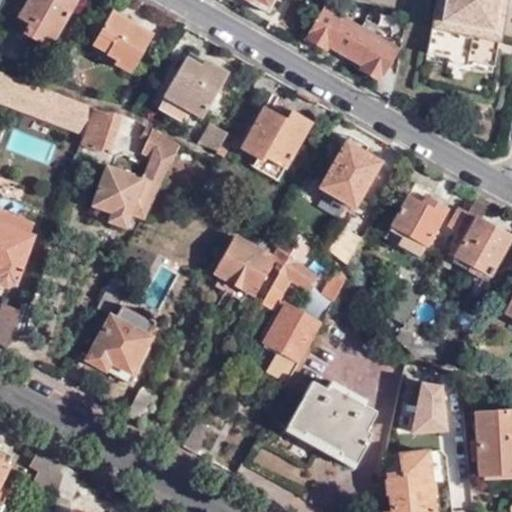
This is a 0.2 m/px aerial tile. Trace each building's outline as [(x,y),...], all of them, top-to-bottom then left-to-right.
[(31,0),(19,21),(28,26),(22,37),(46,51),(75,2),(71,0),(31,0)] [(244,0),(268,14),(276,1),(274,0),(244,0)] [(435,0),(425,53),(444,58),(449,59),(450,53),(470,57),(469,62),(473,63),(492,67),(495,50),(487,48),(488,41),(497,43),(504,0),(435,0)] [(374,89),(392,99),(395,72),(386,66),(396,49),(323,6),(305,36),(324,48),(329,42),(362,62),(359,67),(379,80),(374,89)] [(124,22),(128,17),(115,9),(112,13),(111,12),(91,45),(115,59),(112,64),(129,74),(150,38),(124,22)] [(487,48),(495,50),(497,43),(488,41),(487,48)] [(449,59),(444,58),(452,65),(464,66),(473,63),(469,62),(470,57),(450,53),(449,59)] [(226,76),(201,62),(197,69),(183,61),(162,98),(200,120),(226,76)] [(0,77),(0,98),(85,131),(90,116),(67,107),(68,104),(0,77)] [(310,122),(290,110),(285,119),(263,107),(240,146),(261,159),(264,154),(284,166),(310,122)] [(85,131),(79,147),(110,158),(118,133),(128,136),(134,120),(93,109),(90,116),(85,131)] [(134,210),(144,216),(181,145),(147,127),(143,134),(149,137),(145,147),(155,151),(142,180),(105,166),(89,208),(107,215),(104,224),(124,230),(134,210)] [(354,207),(380,161),(344,140),(318,186),(354,207)] [(423,196),(427,190),(414,183),(389,225),(400,233),(394,245),(416,258),(443,208),(423,196)] [(478,220),(488,202),(476,194),(465,214),(478,220)] [(455,232),(465,214),(456,208),(445,227),(455,232)] [(0,211),(0,224),(28,234),(32,224),(0,211)] [(490,227),(478,220),(465,214),(455,232),(443,253),(487,277),(506,243),(487,232),(490,227)] [(0,224),(0,282),(13,287),(33,237),(28,234),(0,224)] [(343,267),(360,236),(342,226),(327,253),(343,267)] [(509,238),(490,227),(487,232),(506,243),(509,238)] [(299,242),(287,232),(273,259),(275,262),(285,268),(299,242)] [(275,262),(273,259),(233,236),(212,275),(220,280),(215,289),(242,304),(247,295),(254,299),(275,262)] [(119,264),(97,307),(111,315),(130,280),(130,270),(119,264)] [(283,270),(263,305),(273,310),(283,296),(291,301),(295,295),(305,300),(313,288),(283,270)] [(387,317),(403,326),(421,292),(405,283),(387,317)] [(511,320),(511,295),(502,314),(511,320)] [(22,303),(18,313),(12,331),(30,338),(41,310),(22,303)] [(2,304),(0,308),(0,345),(5,349),(12,331),(18,313),(2,304)] [(296,361),(317,323),(285,304),(264,342),(296,361)] [(149,337),(111,315),(87,360),(131,384),(150,347),(146,344),(149,337)] [(410,356),(451,364),(463,343),(400,331),(395,341),(410,356)] [(360,403),(363,397),(326,376),(322,383),(310,377),(285,425),(354,461),(367,438),(365,437),(368,432),(362,429),(372,410),(360,403)] [(414,431),(445,429),(442,378),(410,380),(414,431)] [(141,389),(126,416),(140,424),(155,397),(141,389)] [(511,411),(475,412),(476,441),(472,443),(473,460),(477,460),(477,476),(511,474),(511,411)] [(198,422),(183,447),(198,456),(213,429),(198,422)] [(0,490),(4,480),(0,477),(0,475),(10,455),(0,450),(0,490)] [(55,499),(56,495),(62,466),(35,451),(27,465),(36,471),(28,484),(55,499)] [(433,511),(427,453),(400,455),(402,475),(388,476),(391,511),(433,511)] [(67,502),(82,477),(62,466),(56,495),(67,502)]
